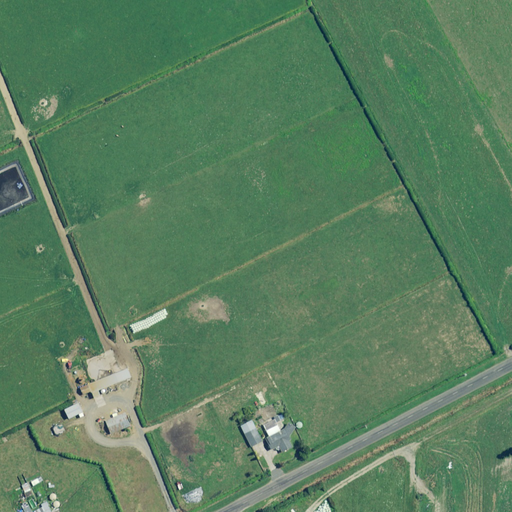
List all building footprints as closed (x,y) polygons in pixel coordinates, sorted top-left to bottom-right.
[(84,397),(92,394),(94,399),(102,396),(100,391),(132,377),(129,369),(80,389),(84,397)] [(82,413),(78,404),(65,410),(69,419),(82,413)] [(131,426),(126,413),(106,421),(111,434),(131,426)] [(265,431),(266,431),(269,438),(265,440),(270,451),(275,449),(277,451),(279,450),(281,453),(292,448),(289,442),(291,439),(289,438),(295,428),(288,425),(280,431),(279,429),(274,419),(262,425),(265,431)] [(262,442),(251,421),(240,427),(250,448),(262,442)] [(65,431),(61,425),(53,429),(57,435),(65,431)] [(33,496),(32,490),(25,492),(27,498),(33,496)] [(51,511),(47,502),(41,505),(44,511),(51,511)]
